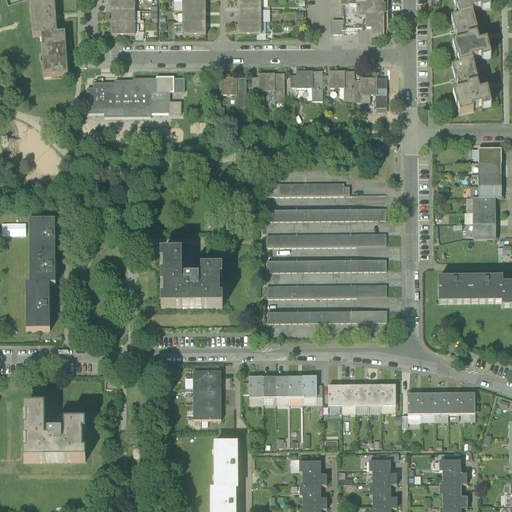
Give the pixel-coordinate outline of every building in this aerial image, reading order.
[(33,38),(42,37),(57,36),(54,0),(53,0),(30,2),(33,38)] [(384,35),(384,33),(383,0),(343,0),(344,23),(344,31),(357,31),(371,31),(371,39),(388,39),(388,35),(384,35)] [(454,95),(461,118),(475,114),(474,110),(491,105),(487,92),(480,94),(478,87),(479,86),(472,61),(491,56),(487,43),(480,45),(478,37),(479,37),(472,13),(491,7),(488,0),(454,0),(460,19),(453,21),(460,44),(454,46),(461,67),(454,69),(461,93),(454,95)] [(111,1),(111,13),(135,13),(135,1),(111,1)] [(182,1),(182,13),(205,13),(205,3),(205,1),(182,1)] [(237,1),(237,13),(261,12),(261,1),(237,1)] [(237,13),(238,25),(261,24),(261,12),(237,13)] [(111,13),(111,25),(135,25),(135,13),(111,13)] [(182,13),(182,25),(205,25),(205,15),(205,13),(182,13)] [(344,36),(344,31),(344,23),(332,23),(332,37),(344,37),(344,36)] [(261,37),(261,24),(238,25),(238,37),(261,37)] [(135,37),(135,25),(111,25),(112,37),(135,37)] [(205,26),(205,25),(182,25),(182,37),(206,37),(205,26)] [(65,35),(57,36),(42,37),(45,81),(69,79),(65,35)] [(328,91),(341,91),(344,91),(344,103),(344,104),(355,104),(355,98),(354,83),(354,78),(345,78),(345,74),(328,74),(328,78),(328,90),(328,91)] [(312,105),(323,104),(322,90),(322,78),(312,78),(312,75),(297,75),(297,79),(297,91),(312,91),(312,105)] [(274,106),(285,106),(285,81),(274,81),(274,77),(258,77),(258,80),(259,94),(274,94),(274,106)] [(104,120),(151,120),(151,116),(169,116),(169,118),(181,118),(181,105),(170,105),(170,95),(184,95),(184,81),(174,81),(174,80),(156,80),(156,81),(133,82),(133,83),(115,84),(115,86),(93,86),(93,91),(87,91),(87,116),(104,116),(104,120)] [(237,111),(247,110),(247,84),(237,84),(237,80),(220,81),(220,85),(220,98),(221,98),(237,98),(237,111)] [(376,111),(387,111),(387,85),(377,85),(377,81),(360,81),(360,83),(361,98),(376,98),(376,111)] [(479,152),(479,167),(500,167),(500,161),(501,161),(501,152),(479,152)] [(479,167),(479,178),(500,178),(500,173),(501,173),(501,167),(500,167),(479,167)] [(479,178),(480,190),(500,190),(500,184),(501,184),(501,178),(500,178),(479,178)] [(266,199),(345,198),(345,188),(345,187),(266,188),(266,199)] [(471,201),(474,201),(495,201),(500,201),(500,196),(501,196),(501,190),(500,190),(480,190),(471,190),(471,201)] [(474,201),(474,216),(494,216),(494,210),(495,210),(495,201),(474,201)] [(266,225),(386,223),(386,212),(266,213),(266,225)] [(474,216),(474,228),(494,227),(494,222),(495,222),(495,216),(494,216),(474,216)] [(30,224),(30,256),(55,255),(55,224),(30,224)] [(496,227),(494,227),(474,228),(474,242),(494,242),(494,237),(496,237),(496,227)] [(266,250),(386,249),(386,237),(266,238),(266,250)] [(30,256),(30,287),(50,287),(56,287),(55,255),(30,256)] [(201,287),(199,287),(185,287),(182,287),(181,255),(160,256),(160,265),(163,265),(163,277),(160,277),(161,289),(163,289),(164,301),(161,301),(161,310),(222,310),(222,300),(220,300),(220,280),(222,280),(222,271),(201,271),(201,287)] [(267,276),(386,274),(386,263),(267,264),(267,276)] [(439,306),(470,306),(470,280),(439,281),(439,306)] [(496,280),(470,280),(470,306),(502,305),(502,286),(502,280),(496,280)] [(511,286),(502,286),(502,305),(502,310),(511,309),(511,286)] [(50,334),(50,287),(30,287),(27,287),(27,334),(50,334)] [(267,301),(387,300),(386,288),(267,290),(267,301)] [(267,327),(387,325),(387,314),(267,315),(267,327)] [(196,385),(196,391),(221,391),(221,374),(195,374),(193,374),(193,385),(196,385)] [(249,401),(263,401),(262,380),(249,380),(249,385),(249,397),(249,401)] [(276,380),(262,380),(263,401),(276,401),(276,380)] [(289,380),(276,380),(276,401),(289,401),(289,380)] [(302,380),(289,380),(289,401),(302,400),(302,380)] [(316,380),(302,380),(302,400),(316,400),(316,388),(316,380)] [(368,388),(355,389),(355,409),(368,409),(368,388)] [(381,388),(368,388),(368,409),(382,409),(381,388)] [(396,388),(381,388),(382,409),(396,409),(396,388)] [(329,409),(342,409),(342,389),(329,389),(329,409)] [(355,389),(342,389),(342,409),(355,409),(355,389)] [(196,400),(196,407),(221,407),(221,391),(196,391),(193,391),(193,400),(196,400)] [(408,418),(421,418),(421,397),(408,397),(408,418)] [(434,397),(421,397),(421,418),(434,418),(434,397)] [(447,397),(434,397),(434,418),(448,418),(447,397)] [(461,397),(447,397),(448,418),(461,418),(461,397)] [(475,397),(461,397),(461,418),(475,417),(475,397)] [(221,423),(221,407),(196,407),(193,407),(193,417),(196,417),(196,424),(221,423)] [(24,464),(86,463),(86,454),(83,454),(83,434),(85,434),(85,425),(64,425),(65,441),(62,441),(62,435),(47,435),(48,441),(45,441),(45,409),(24,410),(24,419),(26,419),(27,431),(24,431),(24,442),(27,442),(27,455),(24,455),(24,464)] [(214,446),(214,492),(236,492),(238,492),(237,446),(214,446)] [(441,475),(442,488),(460,488),(466,488),(466,477),(461,477),(460,463),(441,464),(438,464),(438,475),(441,475)] [(302,476),(302,489),(321,489),(327,489),(326,478),(321,478),(321,465),(299,465),(299,476),(302,476)] [(371,476),(371,489),(390,489),(396,489),(396,478),(390,478),(390,465),(371,465),(368,465),(368,476),(371,476)] [(338,486),(351,487),(351,481),(342,481),(342,475),(339,475),(338,486)] [(461,501),(460,488),(442,488),(439,488),(439,499),(442,498),(442,511),(443,511),(461,511),(466,511),(466,501),(461,501)] [(302,500),(302,511),(326,511),(327,502),(321,502),(321,489),(302,489),(299,489),(300,500),(302,500)] [(372,499),(371,511),(393,511),(396,511),(396,502),(391,502),(390,489),(371,489),(368,489),(369,499),(372,499)] [(210,492),(210,511),(235,511),(236,492),(214,492),(210,492)]
